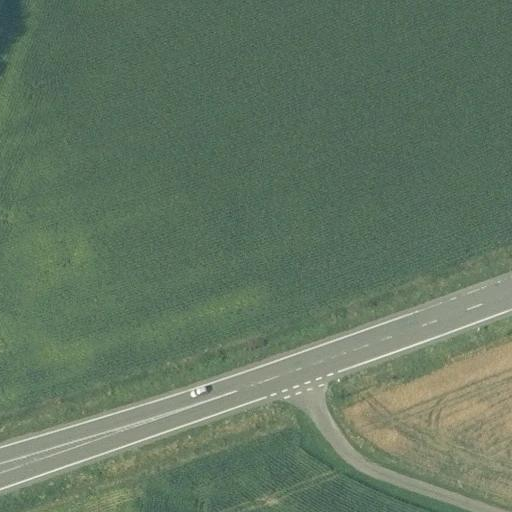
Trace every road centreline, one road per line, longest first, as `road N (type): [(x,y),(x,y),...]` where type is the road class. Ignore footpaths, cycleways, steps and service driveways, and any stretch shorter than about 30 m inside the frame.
road 1 (secondary): [(0,465),(292,373)]
road 2 (unclassified): [(484,511),(360,465),(292,373)]
road 3 (secondary): [(292,373),(511,293)]
